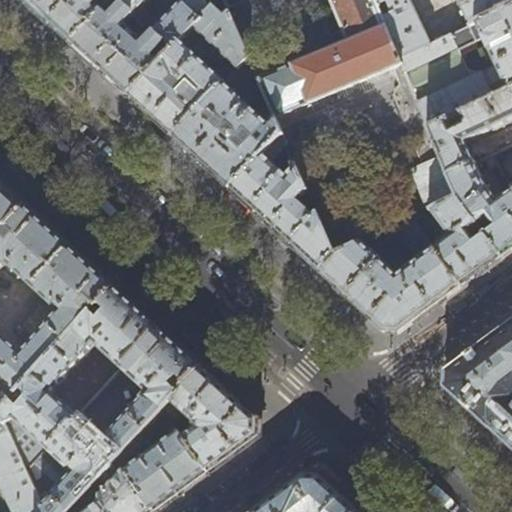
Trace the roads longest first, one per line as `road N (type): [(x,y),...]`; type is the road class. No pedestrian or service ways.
road 1 (secondary): [(353,405),(0,80)]
road 2 (residential): [(511,289),(353,405)]
road 3 (residential): [(353,405),(205,511)]
road 4 (secondary): [(471,511),(353,405)]
